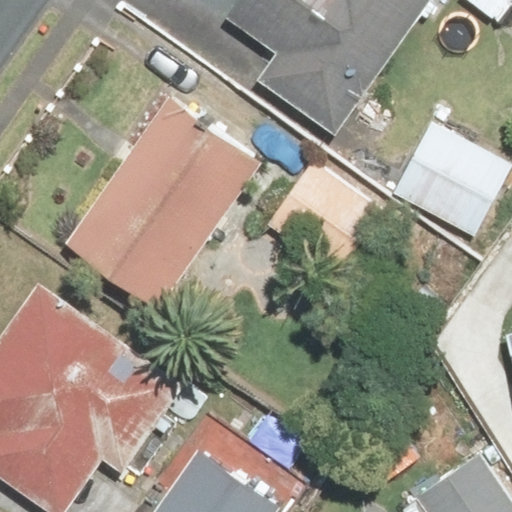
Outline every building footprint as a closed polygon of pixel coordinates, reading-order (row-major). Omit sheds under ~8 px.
[(344,123),(430,0),(240,0),(234,9),(283,43),(265,69),(344,123)] [(173,296),(269,154),(168,87),(73,228),(173,296)] [(511,162),(511,158),(431,118),(393,193),(476,235),(511,162)] [(392,213),(316,155),(265,222),(341,280),(392,213)] [(191,377),(43,272),(0,332),(0,461),(65,508),(107,449),(128,464),(191,377)] [(288,511),(302,494),(201,421),(135,511),(288,511)] [(511,511),(511,494),(481,451),(416,497),(426,511),(511,511)]
